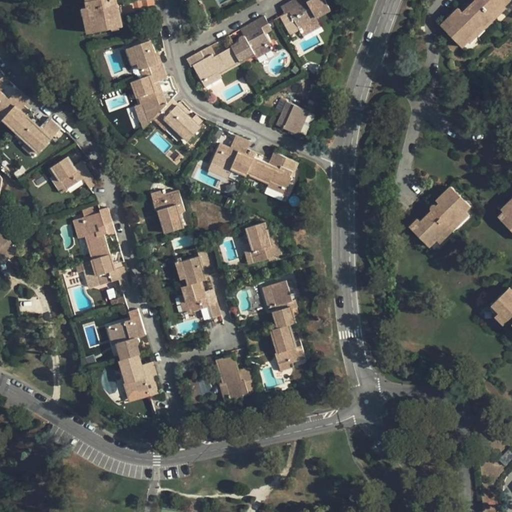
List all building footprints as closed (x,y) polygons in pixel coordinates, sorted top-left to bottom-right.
[(92,0),(88,1),(89,7),(94,32),(125,26),(120,6),(119,6),(117,0),(92,0)] [(292,0),(281,6),(285,13),(290,11),(304,37),(322,27),(317,18),(331,10),(326,1),(325,0),(300,0),(297,2),(296,0),(292,0)] [(467,15),(462,10),(459,8),(442,25),(462,46),(468,41),(466,39),(480,26),(483,29),(493,20),(490,16),(503,3),(505,5),(509,0),(471,0),(467,4),(472,10),(467,15)] [(503,3),(490,16),(493,20),(494,20),(507,7),(505,5),(503,3)] [(467,4),(462,10),(467,15),(472,10),(467,4)] [(94,32),(89,7),(84,8),(89,33),(94,32)] [(241,41),(232,46),(232,47),(241,63),(255,55),(255,54),(271,44),(262,27),(268,23),(264,16),(245,27),(249,35),(245,37),(244,35),(242,36),(241,37),(241,38),(241,40),(241,41)] [(480,26),(466,39),(468,41),(470,43),(483,30),(483,29),(480,26)] [(245,27),(241,29),(244,35),(245,37),(249,35),(245,27)] [(150,41),(132,47),(139,64),(144,77),(165,69),(162,62),(159,63),(156,57),(150,41)] [(271,44),(255,54),(255,55),(257,59),(274,49),(271,44)] [(139,64),(132,47),(127,49),(133,66),(139,64)] [(187,59),(191,67),(194,66),(203,83),(219,73),(220,75),(241,63),(232,47),(214,57),(213,54),(209,56),(205,49),(187,59)] [(144,77),(132,82),(138,98),(139,98),(141,104),(148,125),(168,103),(160,81),(168,77),(165,69),(144,77)] [(219,73),(203,83),(206,87),(222,78),(220,75),(219,73)] [(0,92),(1,91),(10,82),(4,74),(0,78),(0,92)] [(16,131),(29,117),(22,110),(31,100),(18,89),(13,94),(19,100),(15,104),(9,99),(1,91),(0,92),(0,116),(3,119),(16,131)] [(13,94),(9,99),(15,104),(19,100),(13,94)] [(168,103),(148,125),(154,130),(162,123),(165,119),(183,136),(189,140),(201,127),(199,125),(203,122),(197,115),(193,119),(189,115),(178,104),(179,103),(173,97),(168,103)] [(178,104),(189,115),(191,112),(181,101),(179,103),(178,104)] [(286,101),(286,102),(304,111),(295,133),(298,134),(304,120),(308,110),(286,101)] [(304,111),(286,102),(277,123),(284,126),(283,128),(295,133),(304,111)] [(148,125),(141,104),(135,106),(144,130),(148,125)] [(29,117),(16,131),(27,141),(39,152),(61,128),(51,118),(45,124),(50,128),(46,132),(40,127),(29,117)] [(183,136),(165,119),(162,123),(168,128),(166,130),(178,141),(183,136)] [(45,124),(44,123),(40,127),(46,132),(50,128),(45,124)] [(251,142),(237,135),(233,144),(222,139),(214,161),(232,169),(247,175),(254,157),(246,154),(251,142)] [(39,152),(27,141),(23,146),(35,156),(39,152)] [(269,163),(255,157),(247,175),(269,184),(287,192),(293,177),(291,176),(297,162),(274,152),(271,160),(276,162),(274,166),(269,163)] [(90,188),(97,184),(85,164),(77,170),(74,165),(68,156),(52,167),(57,174),(67,190),(83,178),(90,188)] [(74,165),(77,170),(85,164),(82,160),(74,165)] [(232,169),(214,161),(212,166),(230,174),(232,169)] [(67,190),(57,174),(51,177),(61,193),(67,190)] [(0,188),(2,177),(0,175),(0,255),(14,246),(7,237),(9,230),(0,217),(0,188)] [(287,192),(269,184),(268,187),(286,195),(287,192)] [(419,218),(411,227),(430,247),(471,206),(452,186),(437,201),(440,203),(438,205),(437,204),(436,204),(435,204),(433,204),(432,206),(431,207),(431,208),(432,209),(432,211),(421,221),(419,218)] [(150,193),(152,197),(166,194),(164,189),(150,193)] [(166,194),(152,197),(156,212),(159,211),(166,233),(184,227),(180,214),(185,212),(179,190),(166,194)] [(511,200),(511,199),(506,205),(509,207),(504,211),(499,217),(511,230),(511,200)] [(92,259),(110,254),(104,234),(114,231),(107,207),(100,210),(100,212),(93,214),(84,217),(79,218),(85,236),(92,259)] [(82,210),(84,217),(93,214),(91,207),(82,210)] [(85,236),(79,218),(73,220),(79,238),(85,236)] [(265,223),(265,222),(246,227),(250,242),(243,245),(248,264),(282,254),(276,235),(270,237),(265,223)] [(134,228),(139,244),(142,243),(147,242),(142,226),(134,228)] [(14,246),(0,255),(0,266),(20,253),(14,246)] [(209,249),(202,251),(194,254),(195,257),(182,261),(186,278),(189,284),(201,280),(207,279),(206,276),(204,268),(207,267),(214,265),(209,249)] [(130,288),(122,262),(113,264),(110,254),(92,259),(94,267),(99,285),(119,279),(122,290),(130,288)] [(186,278),(182,261),(176,263),(180,279),(186,278)] [(99,285),(94,267),(88,268),(93,286),(99,285)] [(226,271),(228,277),(231,286),(238,284),(234,269),(226,271)] [(189,284),(182,286),(184,294),(190,312),(210,307),(213,318),(221,315),(215,294),(206,296),(204,291),(201,280),(189,284)] [(287,280),(263,287),(270,308),(275,307),(276,311),(273,311),(278,328),(290,325),(297,323),(293,309),(299,307),(296,299),(293,300),(291,295),(296,293),(294,286),(289,288),(287,280)] [(511,288),(510,287),(492,305),(499,312),(496,314),(505,323),(511,316),(511,288)] [(190,312),(184,294),(179,296),(184,314),(190,312)] [(492,305),(490,307),(496,314),(499,312),(492,305)] [(113,344),(117,343),(122,359),(138,354),(139,354),(137,345),(138,344),(139,343),(140,342),(140,341),(140,340),(139,339),(138,338),(136,338),(135,338),(133,334),(144,330),(138,310),(130,312),(129,312),(131,319),(108,326),(113,344)] [(259,325),(244,329),(247,338),(262,333),(259,325)] [(278,328),(271,331),(278,352),(275,353),(279,366),(293,362),(306,357),(299,336),(294,338),(290,325),(278,328)] [(262,333),(247,338),(249,346),(264,342),(262,333)] [(122,359),(119,360),(126,382),(123,383),(127,398),(150,391),(151,395),(160,393),(154,376),(158,375),(153,361),(141,364),(138,354),(122,359)] [(223,382),(229,401),(243,397),(242,394),(257,390),(250,366),(239,369),(234,355),(216,360),(223,382)] [(293,362),(279,366),(281,371),(295,367),(293,362)] [(229,401),(223,382),(219,383),(225,402),(229,401)] [(150,391),(127,398),(129,402),(151,395),(150,391)] [(511,451),(510,449),(500,460),(506,465),(511,459),(511,451)]
